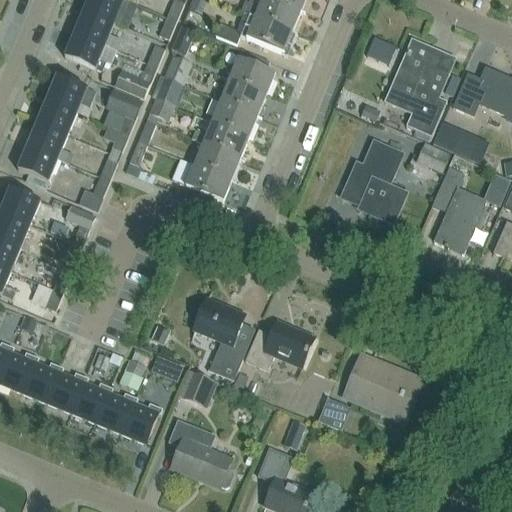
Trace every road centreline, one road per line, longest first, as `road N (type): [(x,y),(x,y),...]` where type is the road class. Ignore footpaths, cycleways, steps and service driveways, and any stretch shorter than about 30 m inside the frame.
road 1 (residential): [(511,353),(256,242),(351,0)]
road 2 (residential): [(0,130),(57,0)]
